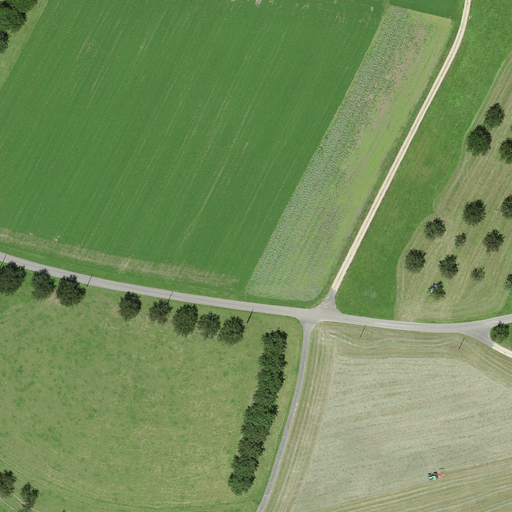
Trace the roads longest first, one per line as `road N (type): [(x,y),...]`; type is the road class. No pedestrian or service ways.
road 1 (track): [(468,0),(457,45),(317,317),(258,511)]
road 2 (unclassified): [(0,255),(110,284),(317,317),(427,329),(511,317)]
